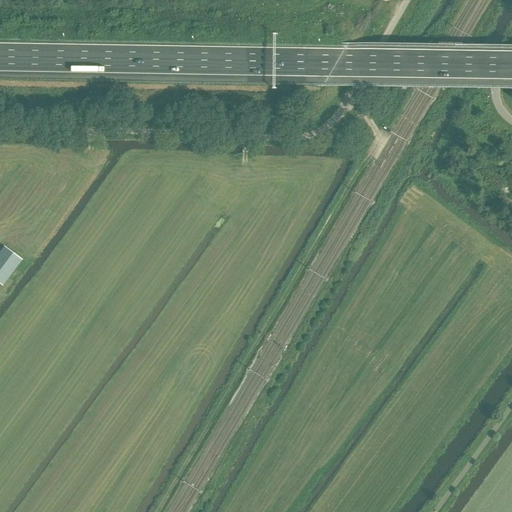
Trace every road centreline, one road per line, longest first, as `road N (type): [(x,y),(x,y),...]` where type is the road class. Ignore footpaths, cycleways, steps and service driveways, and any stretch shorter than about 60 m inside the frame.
road 1 (motorway): [(0,57),(511,66)]
road 2 (unclassified): [(0,125),(299,138),(345,108),(409,0)]
